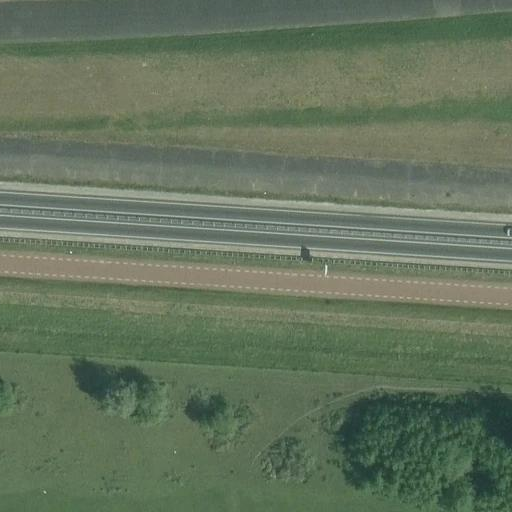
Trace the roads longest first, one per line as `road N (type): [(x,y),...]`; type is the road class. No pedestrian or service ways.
road 1 (tertiary): [(511,297),(0,264)]
road 2 (trunk): [(0,222),(511,255)]
road 3 (trunk): [(511,237),(0,204)]
